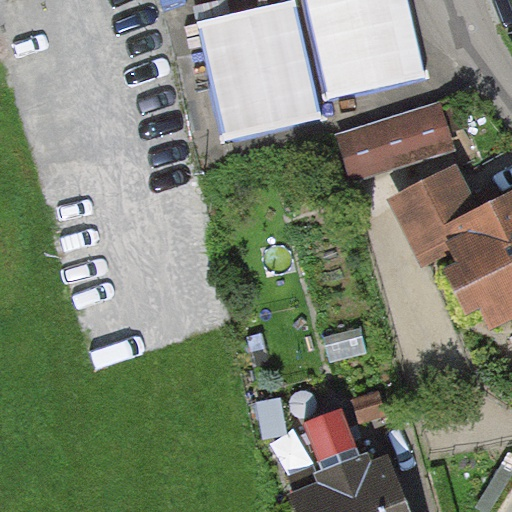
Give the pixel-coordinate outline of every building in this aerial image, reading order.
[(400,0),(299,0),(323,107),(419,85),(400,0)] [(287,3),(191,24),(217,145),(314,124),(287,3)] [(434,98),(333,130),(348,181),(450,149),(434,98)] [(511,316),(511,228),(474,156),(392,199),(466,340),(511,316)] [(400,511),(376,447),(274,485),(283,511),(400,511)]
